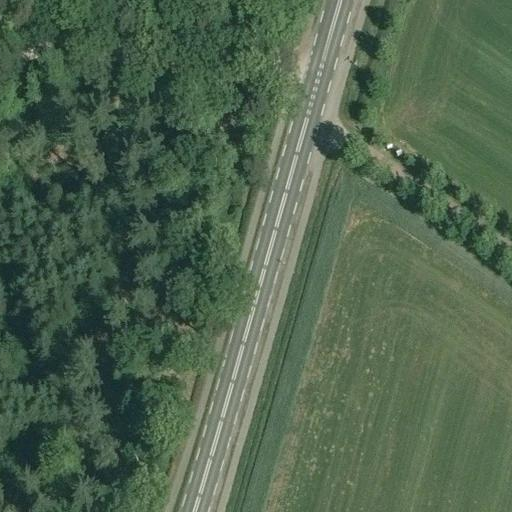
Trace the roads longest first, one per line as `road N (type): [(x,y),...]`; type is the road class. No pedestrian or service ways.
road 1 (secondary): [(196,511),(345,0)]
road 2 (track): [(300,59),(0,48)]
